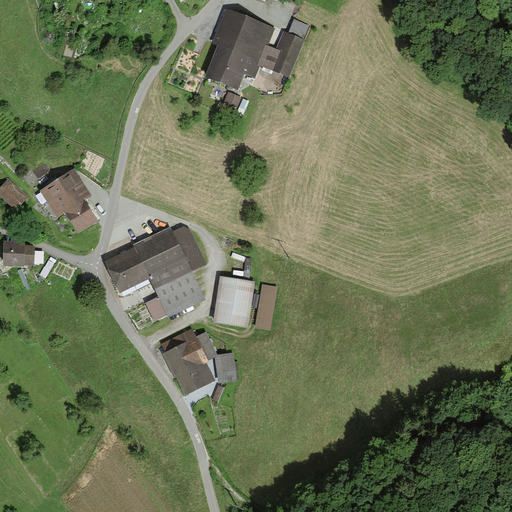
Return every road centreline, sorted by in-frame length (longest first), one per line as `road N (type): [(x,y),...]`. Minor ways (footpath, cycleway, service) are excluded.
road 1 (unclassified): [(217,0),(145,82),(96,264)]
road 2 (unclassified): [(96,264),(190,422),(217,511)]
